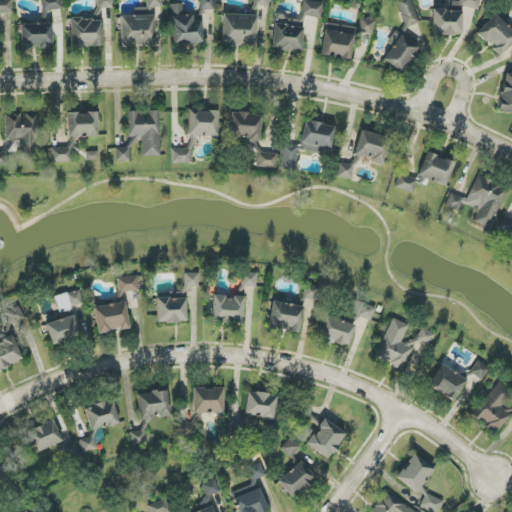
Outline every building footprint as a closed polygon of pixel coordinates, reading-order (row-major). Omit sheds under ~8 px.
[(12,0),(0,0),(0,13),(12,13),(12,0)] [(40,0),(42,12),(62,9),(60,0),(40,0)] [(97,0),(97,9),(112,8),(111,0),(97,0)] [(146,0),(147,8),(161,7),(160,0),(146,0)] [(215,10),(214,0),(199,0),(200,10),(215,10)] [(402,73),(418,49),(416,44),(410,40),(408,35),(418,20),(410,0),(397,0),(396,1),(404,25),(401,30),(393,33),(388,41),(391,48),(383,61),(402,73)] [(454,0),(449,0),(449,7),(480,9),(480,0),(460,0),(461,0),(454,0)] [(323,3),(302,1),(301,16),(321,18),(323,3)] [(202,21),(193,21),(193,15),(183,15),(183,4),(171,4),(172,45),(203,44),(202,21)] [(462,35),(462,11),(432,10),(432,35),(462,35)] [(301,52),(304,15),(274,13),(272,50),(301,52)] [(511,42),(511,30),(494,14),(476,34),(500,55),(511,42)] [(120,16),(120,47),(155,46),(154,15),(120,16)] [(222,45),(256,46),(257,16),(222,15),(222,45)] [(357,33),(373,34),(375,16),(359,15),(357,33)] [(102,46),(101,19),(70,20),(71,47),(102,46)] [(320,56),(350,60),(355,28),(325,23),(320,56)] [(21,24),(21,48),(52,47),(52,24),(21,24)] [(511,73),(503,73),(499,112),(511,113),(511,73)] [(217,136),(218,111),(188,110),(188,136),(217,136)] [(159,111),(128,112),(128,137),(141,137),(142,157),(160,156),(159,111)] [(67,113),(68,138),(97,137),(97,112),(67,113)] [(260,114),(230,113),(229,139),(260,140),(260,114)] [(5,115),(6,141),(19,140),(19,159),(38,158),(37,114),(5,115)] [(300,147),(283,145),(280,169),(295,171),(297,151),(319,154),(320,147),(331,149),(334,125),(304,121),(300,147)] [(354,157),(385,163),(390,138),(359,131),(354,157)] [(50,162),(70,163),(71,148),(51,147),(50,162)] [(115,162),(129,162),(129,147),(115,148),(115,162)] [(172,164),(191,163),(191,149),(171,149),(172,164)] [(256,167),(276,168),(277,154),(257,153),(256,167)] [(446,186),(454,163),(426,153),(418,176),(446,186)] [(353,166),(338,164),(336,178),(352,180),(353,166)] [(394,189),(413,194),(417,180),(398,175),(394,189)] [(489,229),(506,187),(477,175),(467,200),(450,193),(444,208),(457,214),(461,203),(478,210),(473,223),(489,229)] [(198,288),(198,274),(184,273),(184,287),(198,288)] [(256,287),(256,273),(242,273),(241,287),(256,287)] [(119,293),(138,291),(136,276),(117,278),(119,293)] [(301,298),(316,302),(321,288),(305,284),(301,298)] [(54,297),(59,314),(73,311),(72,307),(83,304),(79,290),(54,297)] [(213,297),(212,321),(242,322),(243,297),(213,297)] [(186,322),(185,298),(156,299),(157,323),(186,322)] [(299,333),(303,307),(272,301),(267,327),(299,333)] [(375,307),(355,301),(351,315),(371,321),(375,307)] [(128,329),(125,303),(94,307),(97,333),(128,329)] [(24,318),(18,307),(4,314),(10,325),(24,318)] [(80,336),(73,315),(45,324),(52,345),(80,336)] [(348,347),(354,326),(324,317),(318,338),(348,347)] [(374,358),(402,370),(416,341),(429,347),(434,334),(421,328),(413,344),(402,339),(408,326),(392,318),(374,358)] [(0,369),(22,360),(12,336),(0,341),(0,369)] [(469,372),(480,381),(489,369),(477,361),(469,372)] [(428,387),(453,402),(466,380),(441,365),(428,387)] [(495,434),(510,417),(501,409),(511,396),(511,394),(499,383),(472,413),(495,434)] [(223,388),(193,389),(193,414),(223,413),(223,388)] [(170,417),(167,391),(136,394),(139,420),(170,417)] [(273,421),(277,396),(247,391),(244,414),(260,416),(259,419),(273,421)] [(298,415),(310,418),(314,402),(301,399),(298,415)] [(85,407),(92,436),(79,440),(83,453),(97,450),(95,442),(104,440),(101,429),(119,424),(113,400),(85,407)] [(345,433),(318,418),(312,428),(315,429),(305,445),(330,459),(345,433)] [(62,441),(52,420),(26,432),(35,453),(62,441)] [(182,423),(181,436),(195,436),(196,423),(182,423)] [(243,423),(230,423),(230,436),(243,437),(243,423)] [(131,445),(145,445),(144,431),(130,432),(131,445)] [(290,458),(300,447),(292,439),(282,450),(290,458)] [(433,468),(412,454),(395,479),(417,493),(433,468)] [(315,479),(300,462),(277,483),(293,499),(315,479)] [(206,497),(220,492),(215,479),(201,484),(206,497)] [(266,511),(262,489),(234,495),(237,511),(266,511)] [(415,511),(385,492),(371,511),(415,511)] [(438,511),(443,502),(426,494),(419,507),(429,511),(438,511)] [(169,511),(165,499),(144,507),(145,511),(169,511)]
